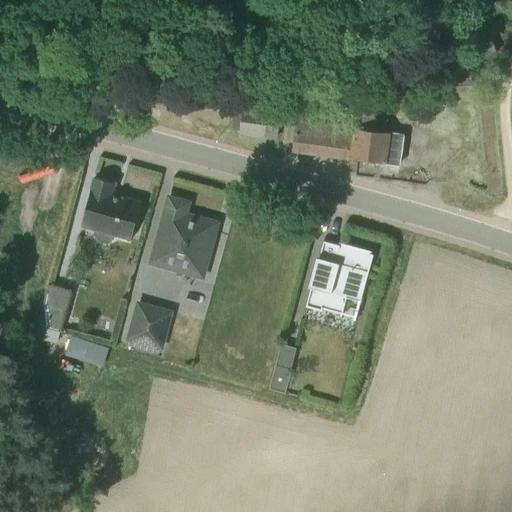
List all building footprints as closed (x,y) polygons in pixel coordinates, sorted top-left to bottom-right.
[(484,59),(497,53),(487,30),(473,36),(484,59)] [(247,98),(270,99),(270,85),(248,84),(247,98)] [(293,151),(399,164),(403,134),(390,132),(390,133),(386,132),(387,120),(375,119),(376,108),(361,107),(360,120),(337,118),(336,126),(298,120),(293,151)] [(240,134),(276,139),(278,117),(276,117),(276,112),(243,109),(240,134)] [(114,237),(130,241),(141,203),(123,198),(122,200),(111,196),(114,183),(94,178),(81,227),(94,231),(94,233),(98,241),(106,243),(114,239),(114,237)] [(150,266),(202,279),(217,223),(185,215),(188,203),(168,198),(150,266)] [(322,308),(356,317),(373,254),(324,241),(319,258),(317,257),(309,287),(311,287),(306,307),(321,311),(322,308)] [(37,326),(60,332),(71,292),(48,286),(37,326)] [(158,349),(163,350),(173,311),(136,301),(126,340),(128,341),(126,346),(157,354),(158,349)] [(268,389),(285,394),(297,349),(280,344),(268,389)]
